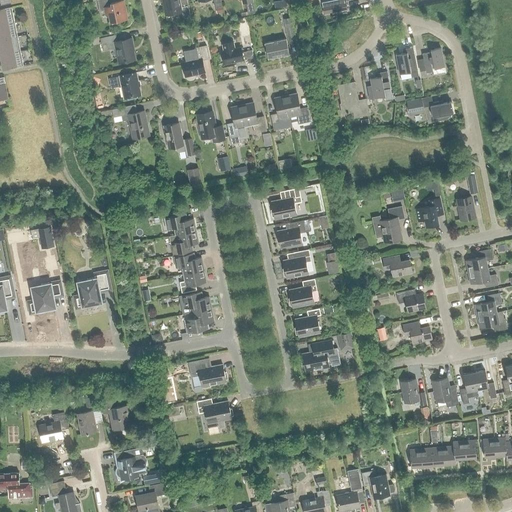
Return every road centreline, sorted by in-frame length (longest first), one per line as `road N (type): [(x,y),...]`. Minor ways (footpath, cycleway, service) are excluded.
road 1 (residential): [(233,338),(211,217),(224,206),(255,209),(289,370),(285,384)]
road 2 (residential): [(388,16),(351,59),(186,97),(162,82),(147,0)]
road 3 (residential): [(388,16),(443,31),(460,55),(496,235)]
road 4 (residential): [(0,352),(145,355),(233,338)]
road 5 (residential): [(454,354),(435,256),(447,244),(496,235)]
